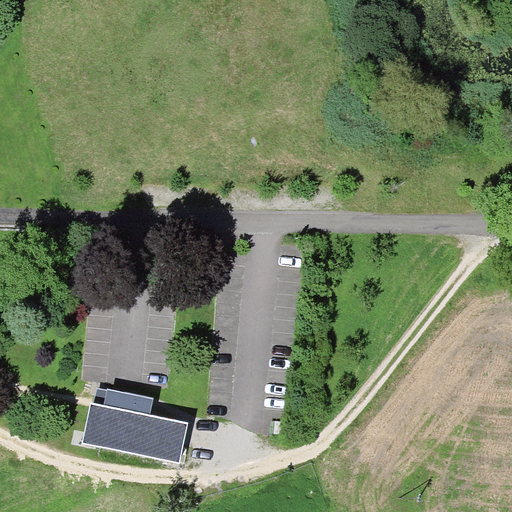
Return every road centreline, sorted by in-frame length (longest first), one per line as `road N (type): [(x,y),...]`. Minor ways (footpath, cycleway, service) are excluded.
road 1 (residential): [(511,223),(0,215)]
road 2 (track): [(511,226),(470,265),(347,419),(300,450),(251,450)]
road 3 (track): [(0,430),(106,474),(205,472),(251,450)]
